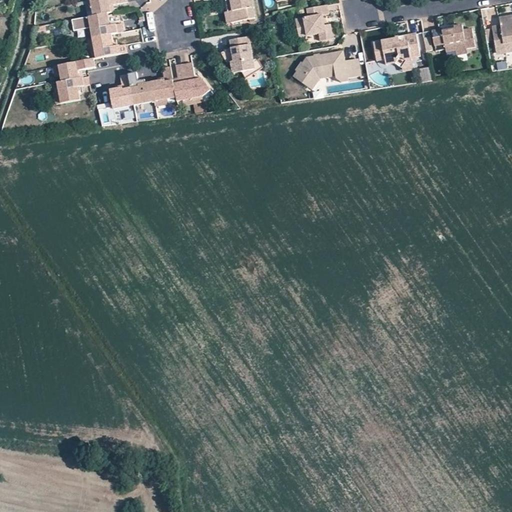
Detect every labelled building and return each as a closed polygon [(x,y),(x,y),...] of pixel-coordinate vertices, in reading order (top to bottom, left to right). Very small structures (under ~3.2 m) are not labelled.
[(87,0),(89,10),(91,15),(105,13),(108,12),(107,5),(110,5),(125,2),(124,0),(87,0)] [(222,0),(223,2),(224,2),(229,1),(231,12),(228,12),(230,24),(253,20),(249,0),(222,0)] [(323,27),(321,17),(327,16),(325,7),(305,10),(307,19),(294,21),(297,39),(317,35),(318,43),(331,41),(329,26),(323,27)] [(106,22),(105,13),(91,15),(86,16),(88,28),(89,37),(109,34),(120,32),(119,23),(110,25),(107,25),(106,22)] [(511,17),(498,19),(499,26),(491,28),(496,53),(506,51),(505,46),(511,45),(511,20),(511,21),(511,17)] [(444,31),(434,33),(438,54),(449,52),(449,55),(459,54),(458,50),(469,48),(469,52),(477,51),(473,31),(465,32),(464,28),(457,29),(457,32),(445,34),(444,31)] [(110,43),(109,34),(89,37),(91,48),(93,58),(124,53),(123,44),(113,46),(111,46),(110,43)] [(411,59),(419,58),(415,34),(403,36),(403,41),(395,42),(395,40),(372,44),(373,51),(376,52),(373,55),(375,62),(384,61),(385,66),(393,65),(400,70),(405,63),(411,62),(411,59)] [(230,75),(253,71),(247,38),(229,41),(230,49),(232,62),(229,63),(230,75)] [(313,55),(306,56),(303,61),(297,70),(294,75),(305,83),(310,76),(316,80),(319,76),(336,72),(336,76),(341,80),(345,80),(348,79),(348,76),(360,74),(357,56),(344,59),(342,49),(318,54),(319,55),(314,57),(313,55)] [(91,59),(56,65),(57,75),(58,81),(76,78),(75,70),(78,70),(92,67),(91,59)] [(199,79),(192,80),(192,77),(189,62),(181,64),(184,78),(186,78),(190,99),(201,97),(208,90),(199,79)] [(186,78),(184,78),(181,64),(173,65),(175,76),(177,76),(178,79),(170,81),(173,97),(174,102),(181,100),(190,99),(186,78)] [(170,77),(168,66),(159,68),(161,76),(161,80),(157,80),(157,77),(153,77),(154,81),(149,82),(152,101),(163,99),(173,97),(170,81),(170,77)] [(423,82),(431,81),(429,67),(421,69),(423,82)] [(152,101),(149,82),(143,83),(143,79),(139,80),(139,84),(136,84),(135,81),(134,72),(125,74),(131,105),(141,103),(152,101)] [(131,105),(125,74),(117,75),(119,84),(119,87),(116,87),(115,84),(111,85),(112,89),(107,90),(109,102),(110,109),(121,107),(131,105)] [(79,77),(76,78),(58,81),(54,82),(56,92),(58,103),(77,100),(75,90),(75,86),(77,86),(87,84),(85,76),(79,77)] [(311,87),(316,80),(310,76),(305,83),(311,87)] [(194,105),(195,113),(206,111),(204,103),(194,105)] [(103,123),(111,121),(106,104),(98,106),(103,123)]
